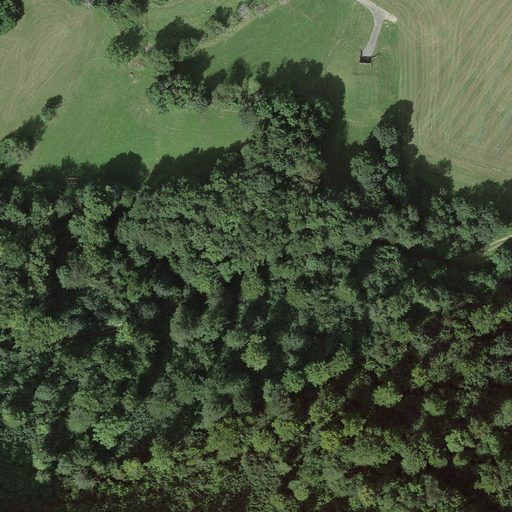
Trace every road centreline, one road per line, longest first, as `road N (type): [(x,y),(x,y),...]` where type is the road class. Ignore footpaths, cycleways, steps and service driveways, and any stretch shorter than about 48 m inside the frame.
road 1 (track): [(511,238),(450,264),(382,242),(311,243),(249,263),(147,317),(0,346)]
road 2 (track): [(511,384),(358,409),(128,496),(37,507)]
